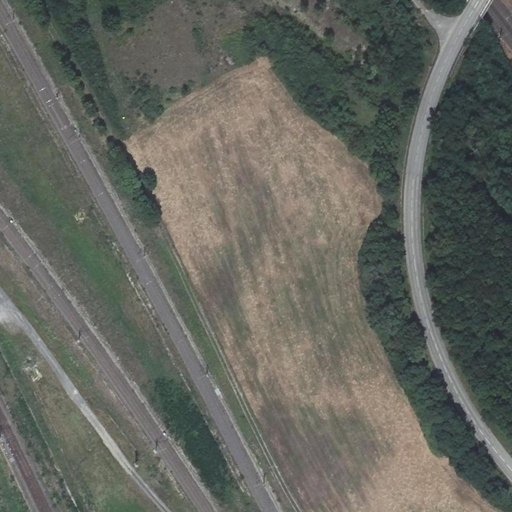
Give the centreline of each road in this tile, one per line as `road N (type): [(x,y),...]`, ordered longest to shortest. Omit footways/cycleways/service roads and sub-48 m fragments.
road 1 (tertiary): [(511,470),(442,361),(412,237),(424,120),(479,0)]
road 2 (track): [(0,296),(166,511)]
